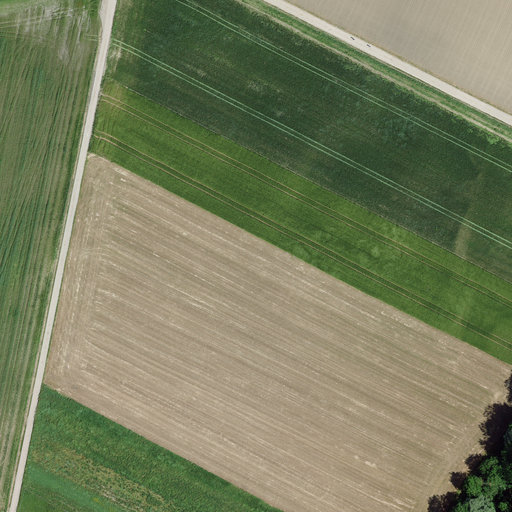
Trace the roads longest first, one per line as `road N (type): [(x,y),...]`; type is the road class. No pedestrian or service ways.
road 1 (track): [(12,511),(111,0)]
road 2 (track): [(511,120),(273,0)]
